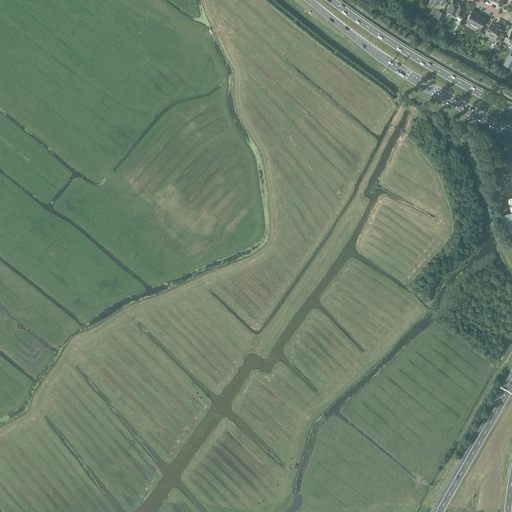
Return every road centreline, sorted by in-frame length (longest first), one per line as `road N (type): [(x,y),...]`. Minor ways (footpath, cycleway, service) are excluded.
road 1 (trunk): [(308,0),(407,74),(511,134)]
road 2 (trunk): [(511,111),(330,0)]
road 3 (motorway): [(511,385),(440,511)]
